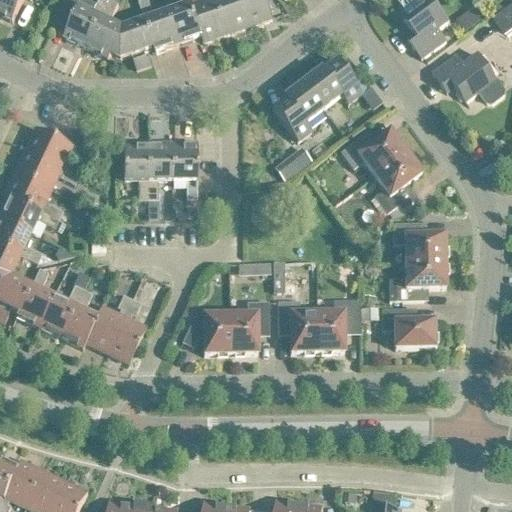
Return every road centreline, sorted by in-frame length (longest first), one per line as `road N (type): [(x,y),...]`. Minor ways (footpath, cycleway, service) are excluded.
road 1 (residential): [(472,386),(132,395)]
road 2 (residential): [(460,488),(190,478),(188,432)]
road 3 (tertiary): [(466,428),(188,432)]
road 4 (residential): [(490,215),(335,11)]
road 5 (residential): [(230,97),(69,98),(0,67)]
road 6 (residential): [(189,258),(227,259),(230,97)]
road 7 (residential): [(472,386),(490,215)]
road 8 (residential): [(132,395),(189,258)]
road 9 (residential): [(335,11),(230,97)]
road 10 (tertiary): [(119,428),(0,393)]
